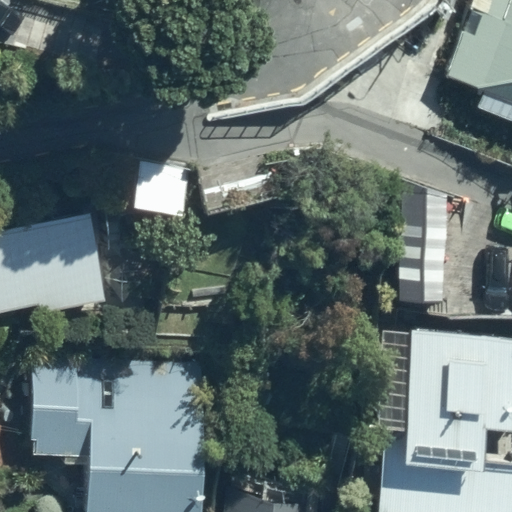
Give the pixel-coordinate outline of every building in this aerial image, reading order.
[(511,0),(473,0),(466,20),(456,16),(440,60),(474,73),(467,91),(511,107),(511,0)] [(442,187),(386,181),(380,234),(436,240),(442,187)] [(81,199),(0,209),(0,283),(27,280),(28,287),(91,279),(81,199)] [(511,427),(511,320),(402,314),(397,406),(375,405),(370,498),(508,506),(511,427)] [(191,511),(199,350),(26,342),(26,441),(55,441),(55,454),(76,454),(76,511),(191,511)] [(296,511),(301,488),(223,472),(214,511),(296,511)]
